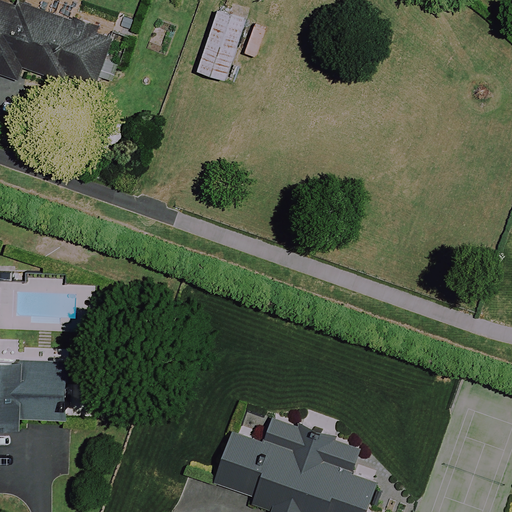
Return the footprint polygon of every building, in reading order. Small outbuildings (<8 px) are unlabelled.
[(105,65),(115,34),(17,2),(16,6),(0,0),(0,74),(21,81),(25,69),(66,83),(69,76),(98,85),(101,78),(116,83),(121,70),(105,65)] [(248,19),(221,10),(201,71),(228,80),(248,19)] [(125,134),(112,130),(104,150),(117,155),(125,134)] [(71,421),(95,422),(97,386),(72,385),(73,363),(74,352),(23,349),(23,340),(0,338),(0,431),(26,433),(27,420),(71,421)] [(258,497),(255,507),(272,511),(370,511),(380,481),(356,473),(365,448),(335,438),(340,422),(309,412),(304,426),(275,417),(267,440),(235,430),(217,484),(258,497)]
